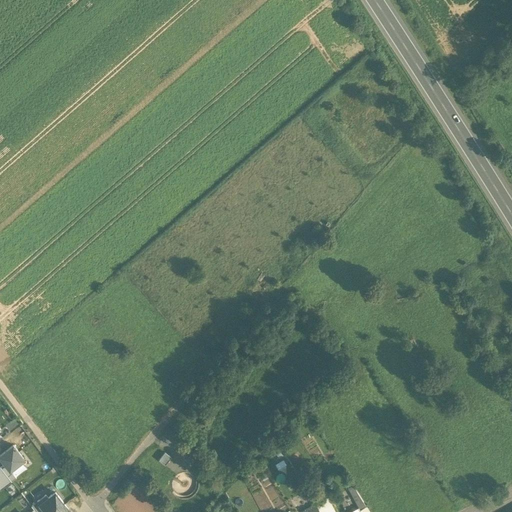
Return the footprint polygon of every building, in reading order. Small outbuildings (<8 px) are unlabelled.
[(24,459),(13,445),(0,454),(0,456),(5,463),(10,469),(24,459)] [(158,462),(164,466),(171,459),(164,454),(158,462)] [(16,477),(10,469),(5,463),(0,467),(11,481),(16,477)] [(0,466),(0,489),(11,481),(0,467),(0,466)] [(196,489),(196,487),(196,486),(196,485),(195,483),(195,482),(194,481),(194,480),(193,478),(192,478),(191,477),(190,476),(188,475),(187,475),(186,475),(184,474),(183,475),(182,475),(180,475),(179,475),(178,476),(177,477),(175,478),(174,479),(174,480),(173,481),(172,482),(172,483),(172,485),(171,486),(171,487),(172,489),(172,490),(172,491),(173,493),(174,494),(175,495),(176,496),(177,497),(178,497),(179,498),(180,498),(182,499),(183,499),(184,499),(186,499),(187,498),(188,498),(190,497),(191,497),(192,496),(193,495),(194,494),(194,492),(195,491),(195,490),(196,489)] [(347,489),(358,508),(359,508),(360,510),(366,507),(353,485),(347,489)] [(65,511),(68,510),(55,492),(48,498),(46,495),(37,501),(45,511),(65,511)] [(334,511),(327,498),(316,504),(319,511),(334,511)] [(34,510),(35,511),(45,511),(37,501),(31,506),(34,510)]
